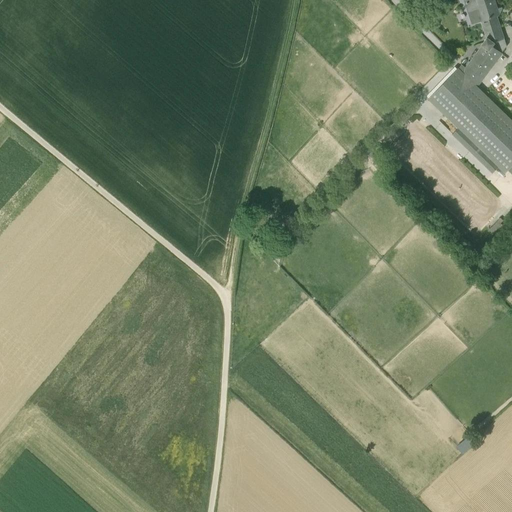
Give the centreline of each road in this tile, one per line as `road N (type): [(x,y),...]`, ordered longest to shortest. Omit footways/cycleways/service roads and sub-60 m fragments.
road 1 (unclassified): [(210,511),(227,298),(0,101)]
road 2 (track): [(290,0),(227,298)]
